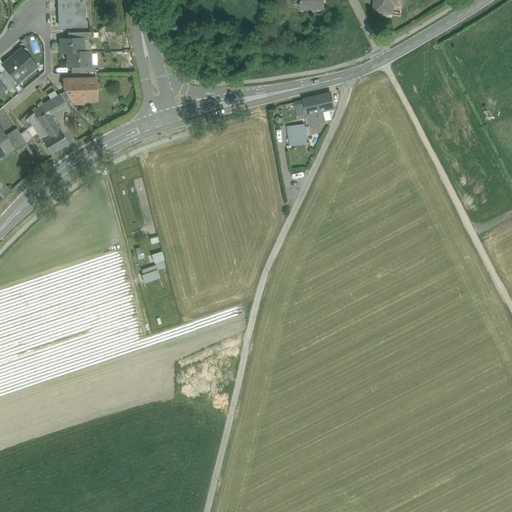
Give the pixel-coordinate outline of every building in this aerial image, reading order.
[(60,0),(58,0),(59,26),(73,26),(73,22),(82,21),(82,3),(83,3),(82,0),(60,0)] [(324,0),(301,0),(301,8),(324,8),(324,0)] [(374,0),(373,12),(392,14),(394,1),(403,2),(402,0),(374,0)] [(75,38),(59,39),(59,53),(66,53),(83,52),(83,39),(83,38),(75,38)] [(35,64),(22,49),(7,61),(11,65),(6,69),(16,80),(35,64)] [(83,52),(66,53),(67,67),(78,66),(90,66),(90,65),(90,52),(83,52)] [(16,80),(6,69),(1,74),(10,85),(16,80)] [(10,85),(1,74),(0,74),(0,83),(6,90),(11,86),(10,85)] [(85,78),(85,79),(80,80),(80,78),(71,79),(71,80),(63,80),(63,88),(65,88),(65,91),(71,101),(82,101),(82,98),(85,98),(96,91),(95,78),(85,78)] [(65,91),(60,94),(66,104),(71,101),(65,91)] [(331,93),(304,99),(304,100),(295,102),(298,112),(303,111),(305,117),(308,116),(310,124),(326,120),(326,119),(331,118),(334,109),(334,108),(334,107),(331,93)] [(60,94),(43,103),(26,118),(31,125),(25,129),(31,137),(37,133),(42,140),(59,130),(60,130),(50,113),(66,104),(60,94)] [(26,118),(24,116),(18,120),(25,129),(31,125),(26,118)] [(293,135),(288,135),(289,141),(291,141),(292,144),(304,142),(303,133),(301,133),(300,125),(292,126),(293,135)] [(26,143),(16,128),(4,136),(11,147),(10,148),(13,151),(26,143)] [(0,129),(0,154),(10,148),(11,147),(4,136),(0,129)] [(59,130),(42,140),(50,154),(67,143),(59,130)] [(146,247),(136,251),(138,257),(141,256),(143,261),(150,258),(146,247)] [(162,251),(154,253),(157,267),(164,266),(162,251)] [(144,281),(160,277),(156,263),(140,268),(144,281)]
